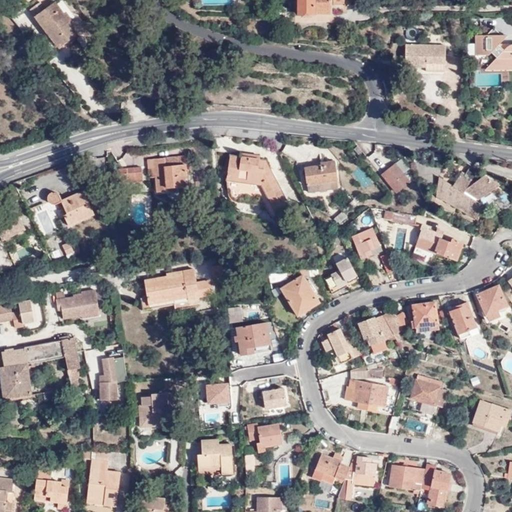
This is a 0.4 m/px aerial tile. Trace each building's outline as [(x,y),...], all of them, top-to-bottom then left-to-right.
[(40,1),(31,7),(36,13),(34,15),(59,47),(75,35),(71,30),(74,27),(70,23),(73,20),(67,11),(64,14),(54,0),(44,7),(40,1)] [(332,12),(332,0),(299,0),(299,13),(314,13),(314,12),(332,12)] [(489,66),(511,66),(511,44),(510,45),(504,49),(499,45),(499,44),(507,36),(476,35),(476,55),(489,55),(492,52),(497,57),(489,66)] [(445,69),(446,43),(406,42),(405,64),(426,65),(426,69),(445,69)] [(274,212),(288,205),(264,159),(257,158),(257,155),(240,153),(240,156),(229,154),(226,180),(260,183),(274,212)] [(155,176),(155,177),(156,192),(167,191),(167,188),(186,186),(184,157),(153,159),(154,172),(157,171),(157,176),(155,176)] [(152,177),(155,177),(155,176),(157,176),(157,171),(154,172),(153,159),(147,160),(148,169),(151,168),(152,177)] [(308,192),(337,188),(333,161),(318,163),(319,165),(305,167),(308,192)] [(397,194),(411,181),(395,162),(381,175),(397,194)] [(120,183),(142,181),(141,167),(118,169),(120,183)] [(365,188),(373,182),(362,167),(354,173),(365,188)] [(475,197),(494,182),(475,170),(467,168),(463,174),(459,172),(452,181),(456,183),(453,187),(450,185),(447,184),(435,183),(434,196),(443,197),(443,201),(451,202),(451,205),(455,208),(468,209),(467,215),(477,216),(479,203),(473,199),(475,197)] [(498,184),(494,182),(475,197),(478,200),(498,184)] [(67,224),(93,213),(83,189),(62,199),(60,193),(56,191),(51,190),(48,192),(46,196),(47,200),(52,203),(57,203),(67,224)] [(42,234),(53,230),(43,203),(33,207),(42,234)] [(383,218),(391,219),(392,211),(384,210),(383,218)] [(414,224),(415,215),(392,211),(391,219),(391,221),(414,224)] [(0,223),(0,233),(3,239),(26,227),(19,214),(0,223)] [(456,260),(461,244),(451,239),(449,243),(440,240),(442,233),(437,230),(435,233),(426,229),(426,228),(419,225),(417,230),(420,232),(414,249),(433,257),(436,252),(456,260)] [(360,259),(371,255),(369,251),(379,246),(372,228),(351,237),(360,259)] [(397,229),(396,249),(403,249),(404,229),(397,229)] [(339,232),(326,246),(328,258),(344,239),(339,232)] [(62,245),(67,256),(80,250),(75,239),(62,245)] [(24,256),(33,252),(31,246),(21,249),(24,256)] [(369,251),(371,255),(381,251),(379,246),(369,251)] [(358,278),(346,257),(335,262),(338,269),(330,273),(331,274),(323,278),(331,294),(347,286),(346,284),(358,278)] [(387,272),(393,270),(389,259),(382,261),(387,272)] [(212,279),(223,278),(221,265),(210,266),(212,279)] [(212,295),(210,281),(196,283),(194,269),(166,273),(166,277),(143,280),(146,297),(137,298),(139,311),(172,305),(172,311),(190,309),(189,300),(199,298),(199,297),(212,295)] [(303,275),(312,270),(300,269),(286,272),(270,273),(271,282),(284,281),(300,272),(303,275)] [(391,282),(398,281),(393,270),(387,272),(391,282)] [(319,303),(302,274),(280,287),(297,316),(319,303)] [(511,286),(510,283),(502,289),(504,293),(511,288),(511,286)] [(485,315),(507,306),(498,286),(477,295),(484,311),(485,315)] [(62,309),(64,318),(82,315),(81,309),(85,308),(86,314),(99,312),(96,290),(82,292),(83,294),(74,296),(75,297),(57,300),(58,310),(62,309)] [(14,319),(16,328),(24,327),(23,324),(35,321),(31,301),(20,303),(21,311),(13,313),(14,319)] [(414,326),(437,324),(434,302),(412,305),(414,326)] [(466,302),(448,309),(457,334),(476,327),(466,302)] [(0,306),(0,322),(14,319),(13,313),(11,305),(0,306)] [(492,322),(497,320),(498,319),(500,317),(498,311),(501,312),(504,311),(506,308),(507,306),(485,315),(484,311),(482,312),(486,323),(488,323),(492,322)] [(81,309),(82,315),(83,318),(100,315),(99,312),(86,314),(85,308),(81,309)] [(392,311),(382,315),(390,331),(393,335),(402,330),(401,327),(395,316),(392,311)] [(402,313),(395,316),(401,327),(407,324),(402,313)] [(362,359),(366,367),(368,366),(376,364),(388,360),(384,350),(387,348),(385,343),(381,334),(390,331),(382,315),(374,318),(373,316),(357,323),(364,339),(366,339),(373,354),(362,359)] [(241,355),(271,351),(268,323),(238,326),(241,355)] [(334,348),(341,364),(360,356),(350,333),(343,336),(340,328),(326,334),(328,338),(321,341),(325,351),(326,351),(334,348)] [(381,334),(385,343),(395,339),(393,335),(390,331),(381,334)] [(0,373),(2,390),(0,390),(0,399),(30,395),(26,369),(66,363),(70,388),(78,387),(77,375),(78,367),(72,338),(23,345),(24,348),(0,351),(0,373)] [(333,367),(341,364),(334,348),(326,351),(333,367)] [(101,376),(101,401),(118,400),(117,382),(127,381),(127,378),(124,357),(114,359),(114,357),(103,359),(106,375),(101,376)] [(368,377),(384,378),(384,368),(376,368),(368,368),(368,377)] [(442,382),(417,374),(410,398),(441,408),(446,391),(440,389),(442,382)] [(378,406),(385,407),(389,386),(351,379),(350,388),(348,388),(345,400),(359,402),(372,404),(378,406)] [(229,381),(204,382),(206,403),(230,402),(229,381)] [(284,386),(261,388),(263,408),(286,405),(284,386)] [(44,401),(53,400),(52,392),(43,393),(44,401)] [(178,411),(178,409),(175,409),(174,393),(152,395),(152,396),(142,397),(142,405),(140,406),(139,406),(139,413),(142,413),(143,423),(151,427),(168,426),(169,423),(174,425),(174,421),(178,411)] [(511,410),(480,400),(473,421),(499,430),(502,421),(507,423),(511,410)] [(358,408),(377,412),(378,406),(372,404),(359,402),(358,408)] [(395,410),(390,426),(397,429),(402,413),(395,410)] [(140,428),(151,427),(143,423),(142,413),(139,413),(140,428)] [(261,439),(261,443),(258,443),(259,452),(267,451),(266,446),(282,444),(280,424),(259,427),(259,423),(248,424),(251,441),(261,439)] [(220,464),(220,472),(233,471),(230,443),(218,443),(218,439),(201,440),(202,452),(198,452),(199,466),(220,464)] [(97,450),(96,460),(109,462),(110,452),(97,450)] [(336,453),(334,458),(343,462),(345,457),(336,453)] [(334,483),(335,480),(337,477),(344,480),(349,467),(342,464),(343,462),(334,458),(323,454),(314,477),(322,480),(322,479),(334,483)] [(246,456),(247,475),(255,474),(254,455),(253,455),(246,456)] [(354,484),(375,486),(378,464),(372,463),(373,458),(356,456),(351,468),(346,481),(344,484),(339,498),(351,500),(352,500),(354,484)] [(92,460),(88,496),(106,498),(105,504),(117,506),(121,473),(108,471),(109,462),(96,460),(92,460)] [(434,465),(425,463),(425,464),(424,468),(421,488),(429,489),(427,503),(443,506),(449,474),(433,470),(434,465)] [(199,474),(220,472),(220,464),(199,466),(199,474)] [(421,488),(424,468),(392,465),(389,486),(420,490),(421,488)] [(38,471),(35,495),(50,497),(49,501),(58,502),(57,509),(65,510),(68,488),(60,487),(61,482),(50,481),(51,472),(38,471)] [(0,511),(12,511),(13,504),(6,504),(7,493),(13,493),(14,481),(0,479),(0,511)] [(143,496),(141,511),(163,511),(164,505),(165,498),(143,496)] [(278,511),(279,509),(280,509),(281,498),(257,497),(256,511),(250,511),(249,511),(278,511)]
